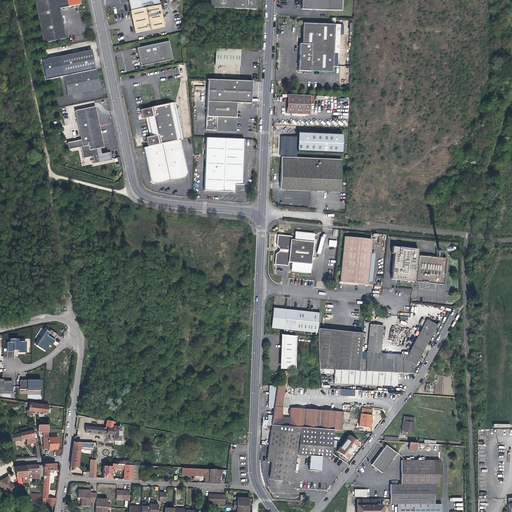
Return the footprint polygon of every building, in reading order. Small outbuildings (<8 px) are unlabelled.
[(33,0),(42,43),(65,38),(63,29),(59,8),(80,4),(78,0),(33,0)] [(126,0),(129,11),(158,5),(157,0),(126,0)] [(209,0),(209,8),(254,10),(254,0),(209,0)] [(344,8),(343,0),(304,0),(305,8),(344,8)] [(158,5),(129,11),(132,24),(134,33),(163,27),(158,5)] [(339,55),(340,27),(335,26),(335,19),(331,18),(331,26),(302,25),(301,46),(299,46),(299,50),(298,73),(311,73),(333,74),(333,55),(339,55)] [(168,41),(136,48),(138,57),(140,66),(171,59),(168,41)] [(240,57),(240,50),(214,49),(214,67),(240,68),(240,57)] [(58,56),(62,75),(94,69),(92,56),(90,50),(58,56)] [(94,69),(62,75),(65,95),(98,88),(96,79),(94,69)] [(251,82),(209,80),(207,130),(235,131),(235,125),(235,118),(237,118),(237,102),(251,103),(251,82)] [(310,96),(287,95),(287,104),(287,114),(309,115),(310,96)] [(180,140),(181,139),(174,106),(145,112),(139,113),(140,117),(141,122),(146,121),(150,140),(145,141),(146,147),(180,140)] [(97,118),(95,107),(74,111),(79,139),(65,142),(67,148),(79,146),(81,158),(91,156),(92,163),(110,159),(109,152),(99,154),(97,148),(102,147),(101,142),(97,118)] [(343,135),(300,133),(300,138),(297,138),(294,137),(286,137),(286,148),(286,150),(297,151),(297,152),(342,154),(343,135)] [(286,148),(286,137),(294,137),(294,136),(281,135),(281,142),(281,148),(286,148)] [(243,139),(205,138),(203,190),(235,192),(238,191),(239,190),(240,188),(241,188),(241,186),(242,172),(243,139)] [(146,147),(141,148),(149,182),(152,184),(160,182),(178,178),(184,177),(187,174),(180,140),(146,147)] [(340,193),(341,160),(281,158),(280,174),(280,190),(340,193)] [(37,206),(44,204),(35,178),(28,181),(30,186),(27,187),(29,191),(34,190),(37,199),(35,200),(37,206)] [(113,217),(90,222),(97,258),(121,253),(113,217)] [(314,235),(295,233),(294,241),(290,241),(291,237),(277,236),(276,246),(279,249),(279,250),(279,251),(275,254),(274,264),(288,266),(288,262),(292,262),(291,271),(310,273),(310,266),(314,235)] [(347,283),(368,285),(372,240),(344,237),(340,282),(347,283)] [(418,256),(417,256),(417,249),(392,247),(391,253),(393,253),(390,279),(401,280),(414,282),(414,281),(416,281),(416,282),(443,284),(446,258),(418,256)] [(229,281),(99,270),(109,316),(224,327),(229,281)] [(273,309),(271,329),(318,333),(320,314),(295,311),(273,309)] [(380,372),(397,373),(406,373),(410,373),(424,347),(436,325),(427,320),(410,350),(405,360),(380,359),(376,358),(378,342),(381,343),(383,326),(370,325),(366,371),(380,372)] [(44,328),(34,343),(46,351),(50,345),(52,346),(56,340),(48,335),(50,332),(44,328)] [(318,329),(317,339),(318,369),(334,370),(359,371),(363,333),(342,331),(318,329)] [(282,367),(295,368),(296,336),(285,335),(284,339),(284,341),(283,341),(283,353),(282,367)] [(25,352),(25,341),(18,341),(18,339),(9,339),(9,342),(7,342),(7,351),(13,351),(13,350),(15,350),(18,350),(18,352),(25,352)] [(397,379),(397,373),(380,372),(366,371),(359,371),(334,370),(333,383),(396,386),(397,379)] [(41,390),(41,378),(37,378),(37,379),(33,379),(20,380),(20,389),(27,389),(27,390),(41,390)] [(12,393),(12,381),(3,381),(3,379),(0,379),(0,390),(0,391),(0,393),(12,393)] [(274,407),(274,406),(277,386),(269,386),(268,402),(268,407),(274,407)] [(285,386),(277,386),(272,425),(300,427),(304,427),(305,409),(290,407),(290,417),(281,416),(285,386)] [(47,413),(48,405),(29,402),(28,411),(26,410),(27,416),(32,416),(31,411),(35,412),(47,413)] [(358,426),(369,428),(371,419),(372,410),(362,408),(361,414),(360,413),(358,426)] [(305,409),(304,427),(334,430),(342,430),(343,412),(305,409)] [(403,435),(405,436),(405,432),(412,433),(414,418),(404,417),(402,435),(403,435)] [(110,440),(115,440),(120,440),(120,426),(117,426),(117,423),(108,421),(106,421),(105,428),(85,426),(85,432),(110,434),(110,436),(110,440)] [(48,438),(47,425),(44,425),(37,425),(37,432),(40,432),(40,431),(41,431),(42,431),(43,444),(48,444),(48,438)] [(293,482),(296,455),(300,427),(272,425),(267,461),(269,461),(271,462),(269,479),(293,482)] [(304,427),(300,427),(296,455),(309,456),(321,457),(327,457),(331,457),(334,430),(304,427)] [(26,444),(35,442),(33,430),(12,435),(14,442),(25,439),(26,441),(26,444)] [(358,444),(357,443),(349,437),(348,436),(343,444),(353,451),(355,447),(358,444)] [(58,446),(58,438),(48,438),(48,444),(48,450),(52,450),(52,449),(58,449),(58,446)] [(78,460),(80,442),(74,442),(70,467),(77,467),(78,460)] [(353,451),(343,444),(337,451),(341,453),(339,457),(343,460),(346,457),(347,458),(350,455),(353,451)] [(397,453),(386,445),(378,455),(371,464),(382,473),(397,453)] [(320,468),(321,457),(309,456),(308,470),(312,471),(320,471),(320,468)] [(83,472),(83,476),(95,477),(96,460),(92,460),(90,460),(89,473),(83,472)] [(401,460),(400,486),(434,486),(434,485),(439,485),(439,460),(401,460)] [(103,466),(103,478),(111,478),(112,478),(112,474),(112,469),(123,469),(124,464),(112,464),(112,462),(108,462),(108,466),(103,466)] [(43,464),(42,499),(42,503),(42,505),(55,506),(56,498),(47,498),(48,474),(52,474),(53,471),(55,471),(55,464),(43,464)] [(133,465),(124,464),(123,479),(132,480),(133,465)] [(27,474),(27,473),(26,465),(20,466),(15,466),(17,476),(23,476),(23,474),(27,474)] [(37,472),(37,465),(34,465),(26,465),(27,473),(32,472),(32,474),(34,474),(34,472),(37,472)] [(205,477),(205,469),(182,467),(181,476),(205,477)] [(217,483),(221,483),(221,477),(224,475),(224,470),(205,469),(205,475),(207,477),(207,483),(211,483),(211,482),(214,482),(217,482),(217,483)] [(12,490),(8,478),(0,480),(0,487),(1,487),(4,493),(12,490)] [(400,486),(389,486),(389,504),(397,504),(434,504),(434,486),(400,486)] [(89,506),(89,502),(93,502),(96,502),(96,505),(95,511),(107,511),(107,507),(108,503),(108,499),(96,498),(97,493),(90,492),(90,490),(78,489),(77,497),(81,497),(81,501),(81,506),(89,506)] [(355,489),(354,497),(367,497),(367,489),(355,489)] [(129,491),(116,490),(116,499),(129,500),(129,491)] [(207,503),(213,503),(217,503),(223,504),(223,495),(207,494),(207,496),(207,503)] [(237,497),(237,501),(236,509),(236,511),(247,511),(248,502),(248,498),(237,497)] [(382,511),(383,505),(379,505),(379,500),(357,500),(357,507),(356,511),(382,511)]
